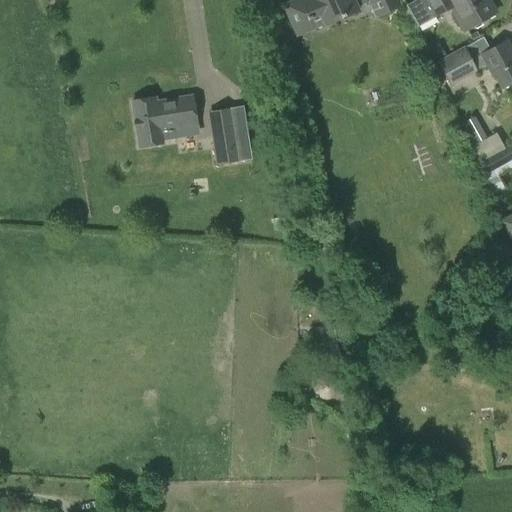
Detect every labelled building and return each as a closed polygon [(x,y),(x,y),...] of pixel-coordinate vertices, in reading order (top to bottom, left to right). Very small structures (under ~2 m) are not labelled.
[(370,1),(376,16),(398,6),(395,0),(298,0),(284,6),(297,34),(324,22),(325,24),(357,10),(356,8),(370,1)] [(455,25),(460,27),(462,25),(464,29),(494,14),(486,0),(424,0),(433,17),(452,7),(453,9),(451,11),(450,15),(455,25)] [(494,76),(500,88),(511,82),(511,51),(506,41),(472,59),(467,50),(439,65),(452,90),(479,76),(477,71),(485,66),(491,78),(494,76)] [(427,50),(433,61),(444,55),(440,47),(434,46),(427,50)] [(174,129),(196,125),(191,96),(178,99),(178,100),(170,101),(170,100),(155,102),(155,98),(131,102),(134,121),(133,122),(134,129),(135,128),(138,148),(162,144),(162,140),(175,138),(174,129)] [(238,161),(230,109),(208,113),(216,164),(238,161)] [(458,128),(475,162),(492,152),(474,119),(458,128)] [(511,143),(493,154),(492,152),(475,162),(491,190),(503,184),(498,176),(511,168),(511,143)] [(511,215),(503,221),(511,237),(511,215)] [(346,260),(341,244),(321,249),(325,265),(346,260)] [(340,356),(332,323),(307,329),(315,362),(340,356)]
